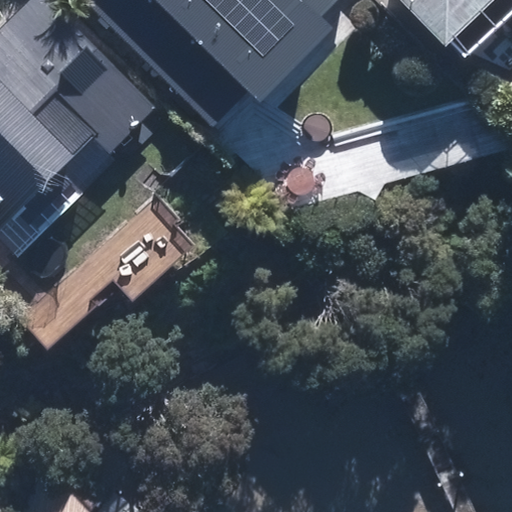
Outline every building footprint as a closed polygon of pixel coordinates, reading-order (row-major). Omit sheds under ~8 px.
[(87,0),(224,127),(255,94),(269,107),(347,24),(334,13),(346,0),(87,0)] [(386,0),(437,52),(491,0),(386,0)] [(0,230),(91,137),(107,153),(152,107),(81,37),(0,38),(0,230)] [(511,85),(511,84),(279,145),(296,211),(511,154),(511,85)] [(216,230),(174,182),(27,315),(59,351),(129,289),(139,300),(216,230)]
